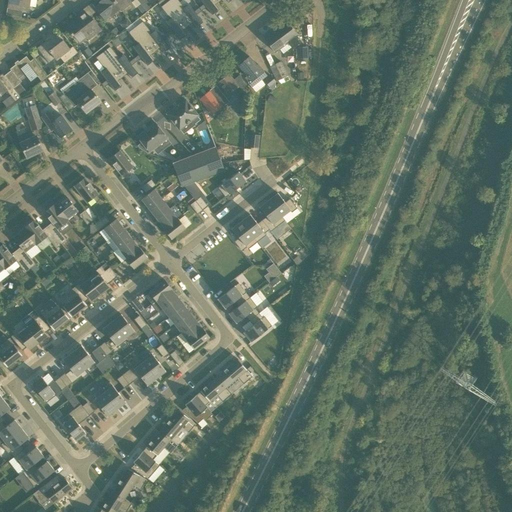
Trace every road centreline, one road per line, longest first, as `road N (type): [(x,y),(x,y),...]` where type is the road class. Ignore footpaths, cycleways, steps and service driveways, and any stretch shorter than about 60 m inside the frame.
road 1 (primary): [(240,511),(470,0)]
road 2 (residential): [(170,261),(18,381),(19,396),(78,471)]
road 3 (residential): [(170,261),(225,340),(78,471)]
road 4 (residential): [(80,148),(280,0)]
road 5 (residential): [(315,0),(321,13),(312,146)]
road 6 (residential): [(80,148),(170,261)]
road 7 (residential): [(259,169),(263,188),(170,261)]
